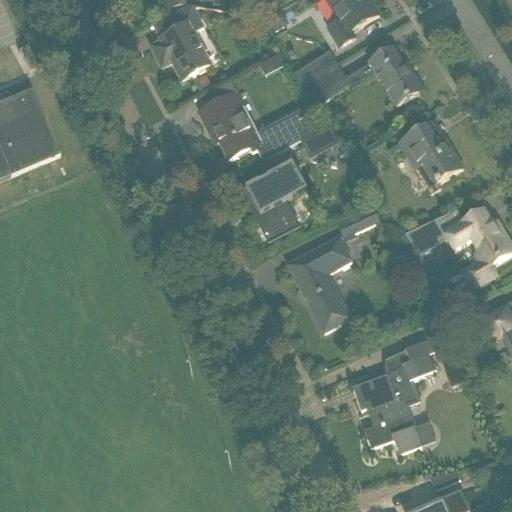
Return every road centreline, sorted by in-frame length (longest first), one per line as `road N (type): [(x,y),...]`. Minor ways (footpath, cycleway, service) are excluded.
road 1 (residential): [(292,404),(71,0)]
road 2 (residential): [(511,295),(292,404)]
